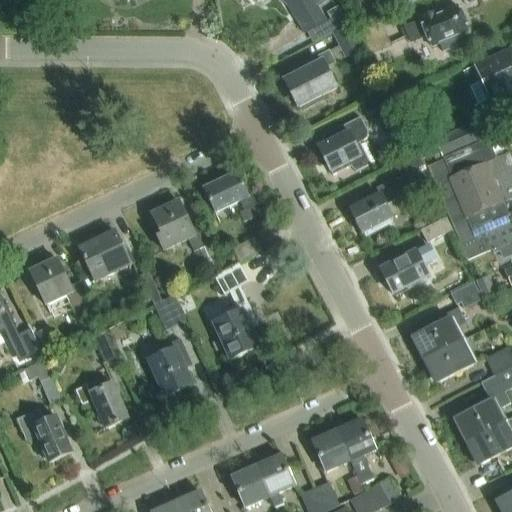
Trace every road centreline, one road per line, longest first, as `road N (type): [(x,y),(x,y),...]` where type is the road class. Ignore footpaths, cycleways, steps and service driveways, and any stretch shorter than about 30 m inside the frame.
road 1 (residential): [(75,511),(379,382)]
road 2 (residential): [(264,128),(231,71),(204,54),(0,49)]
road 3 (residential): [(0,257),(264,128)]
road 4 (residential): [(379,382),(264,128)]
road 5 (residential): [(452,511),(379,382)]
